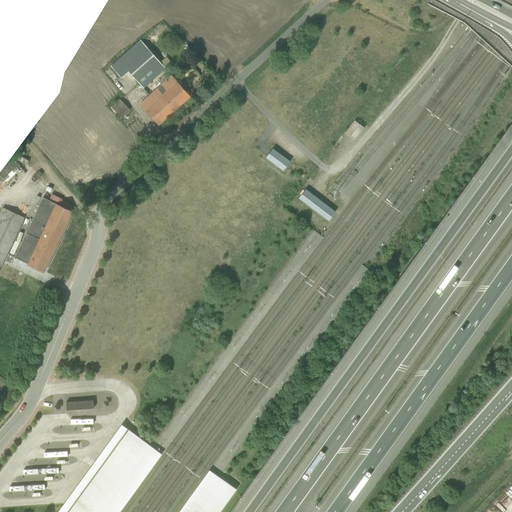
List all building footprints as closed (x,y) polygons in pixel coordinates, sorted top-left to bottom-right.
[(144,89),(171,62),(166,57),(160,62),(141,41),(111,66),(121,78),(128,72),(144,89)] [(157,125),(189,97),(171,76),(138,104),(157,125)] [(121,118),(130,111),(120,100),(112,107),(121,118)] [(357,134),(367,139),(375,122),(364,118),(357,134)] [(155,137),(138,119),(100,154),(116,172),(155,137)] [(0,181),(18,165),(0,146),(0,181)] [(273,148),(266,157),(283,170),(290,162),(273,148)] [(303,187),(296,196),(326,220),(333,211),(303,187)] [(62,234),(73,211),(43,197),(32,220),(62,234)] [(2,208),(0,211),(0,266),(23,218),(2,208)] [(62,234),(32,220),(14,257),(44,272),(62,234)] [(92,401),(64,402),(65,410),(93,408),(92,401)] [(116,511),(161,453),(123,425),(67,500),(58,511),(116,511)] [(180,511),(221,511),(238,489),(211,469),(180,511)]
